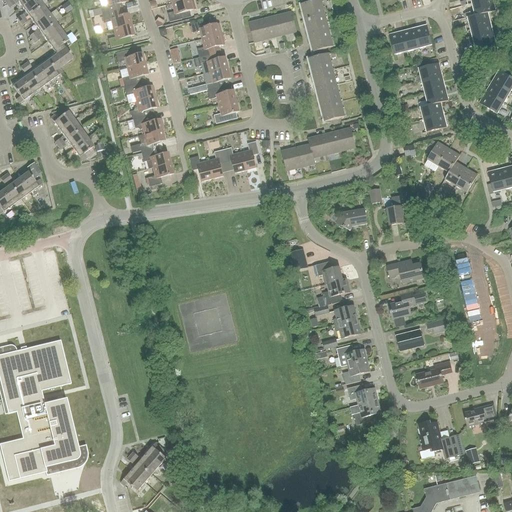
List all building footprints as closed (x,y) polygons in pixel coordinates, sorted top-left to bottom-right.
[(38,0),(31,0),(21,8),(28,16),(42,6),(38,0)] [(99,7),(100,9),(92,11),(93,17),(101,15),(122,10),(120,4),(127,2),(126,0),(104,0),(106,5),(99,7)] [(196,10),(193,0),(190,0),(172,5),(174,13),(167,14),(169,23),(182,20),(180,14),(196,10)] [(475,17),(487,14),(495,12),(492,0),(488,0),(472,4),(475,16),(475,17)] [(301,5),(306,22),(313,53),(314,52),(316,58),(309,60),(325,123),(344,118),(328,55),(327,55),(325,49),(333,48),(321,1),(301,5)] [(28,16),(34,25),(48,14),(42,6),(28,16)] [(48,14),(34,25),(40,34),(55,23),(61,18),(55,10),(48,14)] [(103,24),(106,23),(108,31),(112,30),(131,25),(128,15),(123,16),(122,10),(101,15),(103,24)] [(277,17),(282,36),(296,33),(291,13),(277,17)] [(491,26),(487,14),(475,17),(475,16),(471,17),(467,18),(470,31),(491,26)] [(268,40),(282,36),(277,17),(263,20),(268,40)] [(254,43),(268,40),(263,20),(249,24),(254,43)] [(203,22),(191,25),(193,34),(200,32),(202,40),(222,35),(219,24),(204,28),(203,22)] [(55,23),(40,34),(46,42),(61,32),(55,23)] [(133,36),(131,25),(112,30),(114,38),(107,40),(110,49),(122,45),(120,40),(133,36)] [(414,29),(419,49),(432,46),(427,26),(414,29)] [(491,26),(470,31),(474,43),(494,38),(491,26)] [(402,33),(407,53),(419,49),(414,29),(402,33)] [(46,42),(53,51),(68,41),(61,32),(46,42)] [(394,56),(407,53),(402,33),(389,36),(394,56)] [(204,48),(197,50),(199,58),(211,55),(210,50),(225,46),(222,35),(202,40),(204,48)] [(494,38),(474,43),(477,56),(497,50),(494,38)] [(68,41),(53,51),(56,55),(51,59),(59,69),(72,59),(65,49),(71,45),(68,41)] [(179,56),(178,49),(170,51),(172,57),(179,56)] [(126,69),(144,65),(142,54),(129,57),(127,51),(115,54),(117,63),(124,61),(126,69)] [(213,61),(211,55),(199,58),(201,67),(208,65),(210,73),(228,69),(225,58),(213,61)] [(51,59),(42,66),(52,80),(62,73),(59,69),(51,59)] [(418,69),(422,82),(442,77),(438,64),(418,69)] [(147,75),(144,65),(126,69),(128,77),(121,79),(123,88),(136,84),(134,79),(147,75)] [(42,66),(32,73),(42,87),(52,80),(42,66)] [(231,80),(228,69),(210,73),(212,81),(205,83),(207,92),(220,89),(218,83),(231,80)] [(492,82),(510,93),(511,89),(511,78),(499,71),(492,82)] [(42,87),(32,73),(22,80),(32,94),(42,87)] [(422,82),(425,94),(445,89),(442,77),(422,82)] [(32,94),(22,80),(12,87),(19,97),(16,100),(19,104),(32,94)] [(503,104),(510,93),(492,82),(486,93),(503,104)] [(137,90),(136,84),(123,88),(126,96),(133,94),(135,102),(153,98),(150,87),(137,90)] [(221,94),(220,89),(207,92),(209,100),(216,99),(218,107),(236,102),(234,91),(221,94)] [(445,89),(425,94),(428,106),(440,103),(440,104),(448,102),(445,89)] [(497,115),(503,104),(486,93),(479,104),(497,115)] [(133,111),(130,112),(132,121),(144,118),(143,112),(156,109),(153,98),(135,102),(136,108),(134,109),(133,110),(133,111)] [(239,113),(236,102),(218,107),(220,114),(213,116),(216,125),(228,122),(226,116),(239,113)] [(420,108),(423,121),(443,116),(440,104),(440,103),(428,106),(420,108)] [(59,131),(74,121),(67,112),(57,119),(54,116),(50,119),(59,131)] [(443,116),(423,121),(427,133),(447,128),(443,116)] [(146,123),(144,118),(132,121),(134,129),(137,129),(138,130),(140,130),(142,130),(143,136),(161,131),(158,120),(146,123)] [(80,130),(74,121),(59,131),(66,140),(80,130)] [(337,133),(341,152),(355,149),(350,129),(337,133)] [(72,149),(86,139),(80,130),(66,140),(72,149)] [(133,147),(130,148),(132,154),(140,152),(140,154),(153,151),(151,145),(164,142),(161,131),(143,136),(138,137),(140,145),(133,147)] [(327,156),(341,152),(337,133),(323,136),(327,156)] [(313,159),(327,156),(323,136),(308,140),(309,146),(310,145),(313,159)] [(57,147),(63,142),(60,138),(54,143),(57,147)] [(93,147),(86,139),(72,149),(81,162),(86,159),(83,155),(93,147)] [(59,150),(65,146),(63,142),(57,147),(59,150)] [(241,154),(246,172),(256,169),(253,156),(259,155),(256,142),(247,145),(249,152),(241,154)] [(448,152),(449,150),(438,143),(427,161),(438,167),(439,165),(447,152),(448,152)] [(98,159),(106,157),(103,145),(95,147),(98,159)] [(310,145),(309,146),(296,149),(301,168),(315,165),(313,159),(310,145)] [(413,145),(403,148),(405,157),(410,155),(410,157),(415,156),(413,145)] [(235,174),(246,172),(241,154),(233,156),(231,149),(223,151),(226,163),(231,162),(235,174)] [(301,168),(296,149),(281,152),(286,172),(301,168)] [(438,167),(449,174),(450,172),(454,165),(456,163),(460,156),(449,150),(448,152),(447,152),(439,165),(438,167)] [(152,169),(170,164),(167,153),(154,157),(153,151),(140,154),(143,163),(150,161),(152,169)] [(208,162),(212,180),(223,177),(220,165),(226,163),(223,151),(214,153),(216,160),(208,162)] [(201,183),(212,180),(208,162),(200,164),(198,157),(189,159),(192,172),(198,170),(201,183)] [(450,172),(449,174),(445,181),(455,187),(457,185),(465,171),(465,172),(466,170),(456,163),(454,165),(450,172)] [(173,175),(170,164),(152,169),(154,177),(147,179),(149,188),(161,184),(160,178),(173,175)] [(511,167),(500,170),(505,190),(511,188),(511,167)] [(477,176),(466,170),(465,172),(465,171),(457,185),(455,187),(467,194),(477,176)] [(493,193),(505,190),(500,170),(488,173),(493,193)] [(19,179),(29,194),(42,184),(39,180),(35,183),(27,173),(19,179)] [(19,179),(10,185),(20,200),(29,194),(19,179)] [(20,200),(10,185),(1,192),(11,206),(20,200)] [(371,205),(382,203),(380,190),(369,191),(371,205)] [(431,194),(424,190),(420,198),(426,202),(431,194)] [(0,209),(3,213),(11,206),(1,192),(0,192),(0,209)] [(390,226),(404,224),(402,207),(401,207),(399,197),(391,199),(393,209),(387,210),(390,226)] [(442,209),(435,204),(430,213),(437,217),(442,209)] [(352,227),(367,225),(364,210),(342,214),(336,225),(350,231),(352,227)] [(289,254),(294,272),(305,269),(301,251),(289,254)] [(402,284),(424,279),(420,264),(412,266),(411,261),(387,267),(390,279),(400,276),(402,284)] [(342,281),(339,268),(330,270),(328,263),(315,266),(318,277),(323,276),(325,285),(342,281)] [(346,280),(342,281),(325,285),(327,285),(328,292),(322,294),(325,307),(343,303),(341,295),(350,293),(346,280)] [(424,293),(413,296),(412,294),(400,297),(402,302),(388,306),(392,320),(394,320),(396,328),(405,325),(403,318),(411,316),(408,307),(426,302),(424,293)] [(308,315),(314,313),(315,317),(329,314),(328,307),(325,308),(324,306),(307,311),(308,315)] [(335,326),(357,321),(353,307),(335,311),(337,320),(333,321),(335,326)] [(445,320),(425,325),(427,331),(432,329),(434,335),(448,332),(445,320)] [(360,335),(357,321),(335,326),(336,332),(340,331),(342,339),(360,335)] [(423,346),(419,331),(412,333),(396,337),(400,352),(423,346)] [(315,351),(316,353),(337,347),(335,340),(321,343),(323,349),(315,351)] [(0,347),(0,384),(0,386),(0,385),(0,386),(4,400),(1,400),(1,401),(4,400),(7,414),(4,414),(4,415),(7,414),(7,415),(15,413),(22,439),(0,444),(0,449),(8,482),(45,473),(46,477),(50,476),(59,473),(57,465),(75,461),(76,461),(76,460),(77,460),(78,459),(79,458),(79,457),(79,456),(79,455),(79,454),(77,447),(72,425),(66,399),(63,400),(44,404),(42,396),(41,392),(70,385),(60,341),(26,349),(25,347),(25,348),(20,349),(20,348),(20,351),(16,352),(16,350),(15,349),(15,348),(14,347),(13,347),(13,346),(12,346),(11,346),(10,346),(9,346),(8,346),(0,347)] [(347,366),(367,361),(364,350),(353,353),(352,346),(336,350),(341,368),(348,366),(347,366)] [(370,373),(367,361),(347,366),(348,366),(349,372),(343,374),(345,386),(361,382),(359,375),(370,373)] [(441,376),(452,373),(449,363),(434,367),(435,370),(416,375),(420,390),(443,384),(441,376)] [(359,406),(377,401),(374,389),(362,392),(361,386),(347,389),(350,401),(357,399),(359,406)] [(380,414),(377,401),(359,406),(360,413),(354,415),(357,426),(370,423),(369,417),(380,414)] [(493,406),(463,414),(467,429),(475,427),(475,426),(478,425),(479,426),(485,425),(486,430),(495,427),(492,417),(495,416),(493,406)] [(445,460),(464,455),(459,436),(441,440),(437,423),(430,425),(429,422),(418,425),(421,436),(419,437),(423,452),(431,449),(432,453),(443,450),(445,460)] [(345,434),(343,426),(335,428),(337,436),(345,434)] [(145,455),(159,467),(166,459),(157,451),(160,447),(156,443),(145,455)] [(469,465),(480,463),(476,449),(465,452),(469,465)] [(130,456),(136,461),(139,457),(133,452),(130,456)] [(152,475),(159,467),(145,455),(138,464),(152,475)] [(136,461),(130,456),(127,459),(132,464),(136,461)] [(144,484),(152,475),(138,464),(131,472),(144,484)] [(137,492),(144,484),(131,472),(120,484),(125,487),(128,484),(137,492)] [(493,489),(502,487),(499,474),(490,476),(493,489)] [(431,511),(436,504),(474,495),(471,485),(470,478),(424,489),(426,498),(420,508),(412,510),(412,511),(431,511)]
